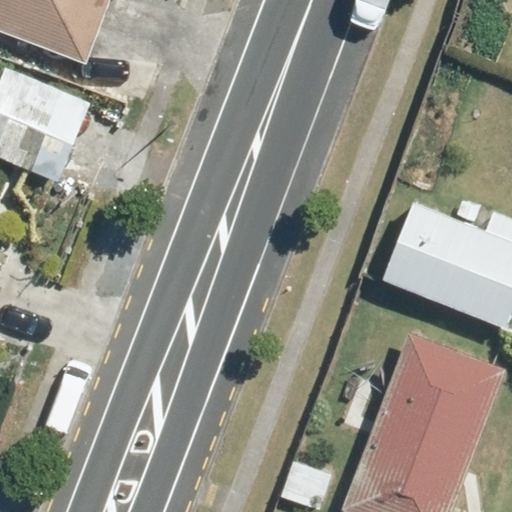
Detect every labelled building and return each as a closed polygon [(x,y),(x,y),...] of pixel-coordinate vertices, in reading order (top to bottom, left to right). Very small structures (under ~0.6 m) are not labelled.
[(0,0),(0,26),(86,58),(107,0),(0,0)] [(17,72),(0,112),(0,161),(8,164),(67,189),(102,107),(17,72)] [(0,163),(0,270),(8,249),(0,245),(0,172),(3,164),(0,163)] [(511,242),(418,206),(391,276),(511,323),(511,321),(511,242)] [(414,328),(345,503),(369,511),(454,511),(511,367),(414,328)] [(340,470),(296,456),(283,498),(326,511),(340,470)]
